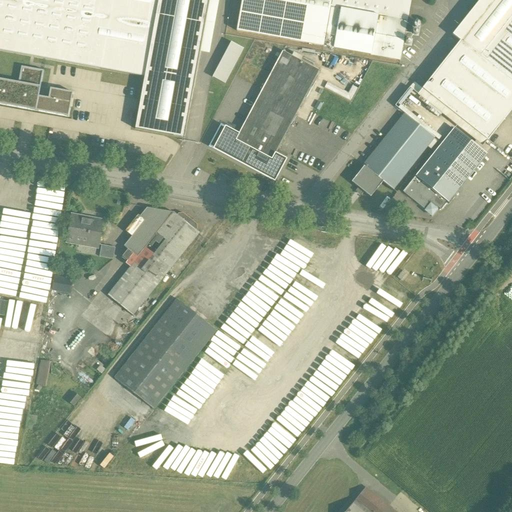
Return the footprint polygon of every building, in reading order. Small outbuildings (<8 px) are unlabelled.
[(0,0),(0,50),(31,57),(32,57),(34,57),(45,59),(144,78),(158,0),(0,0)] [(158,0),(144,78),(135,129),(184,138),(209,0),(158,0)] [(242,0),(237,30),(323,46),(325,36),(331,0),(242,0)] [(331,0),(325,36),(323,46),(400,60),(411,0),(331,0)] [(511,0),(492,0),(423,88),(434,97),(488,140),(511,109),(511,0)] [(231,42),(212,78),(225,84),(243,49),(231,42)] [(239,134),(236,141),(272,160),(275,154),(319,70),(283,51),(271,74),(262,90),(239,134)] [(22,66),(18,83),(40,87),(43,71),(22,66)] [(426,84),(420,78),(416,83),(422,88),(426,84)] [(0,104),(36,111),(39,97),(40,87),(18,83),(0,79),(0,104)] [(329,83),(327,88),(353,101),(357,92),(353,90),(351,94),(329,83)] [(434,97),(423,88),(418,95),(429,103),(434,97)] [(39,97),(36,111),(68,117),(73,93),(50,89),(48,98),(39,97)] [(434,137),(406,114),(352,182),(371,197),(383,182),(392,189),(434,137)] [(272,160),(236,141),(239,134),(220,124),(209,147),(275,182),(286,160),(275,154),(272,160)] [(455,130),(405,193),(424,208),(430,201),(441,209),(485,154),(455,130)] [(174,213),(147,208),(140,217),(145,221),(124,246),(128,250),(123,257),(128,261),(134,254),(138,257),(148,244),(152,247),(156,241),(159,244),(164,238),(157,233),(174,213)] [(174,213),(157,233),(164,238),(166,240),(142,269),(134,263),(108,295),(133,316),(199,233),(174,213)] [(103,223),(83,219),(83,217),(72,215),(67,242),(78,244),(79,241),(99,245),(103,223)] [(116,248),(102,245),(100,257),(113,259),(116,248)] [(406,274),(403,271),(397,278),(401,281),(406,274)] [(54,290),(72,294),(75,280),(57,276),(54,290)] [(177,299),(114,378),(154,409),(217,331),(177,299)] [(48,386),(51,362),(42,361),(39,385),(48,386)] [(291,453),(315,422),(303,413),(300,418),(290,410),(269,437),(291,453)] [(238,483),(246,464),(240,462),(232,480),(238,483)] [(268,480),(260,462),(254,464),(262,482),(268,480)] [(228,480),(228,464),(215,464),(215,480),(228,480)] [(394,511),(365,489),(346,511),(394,511)]
